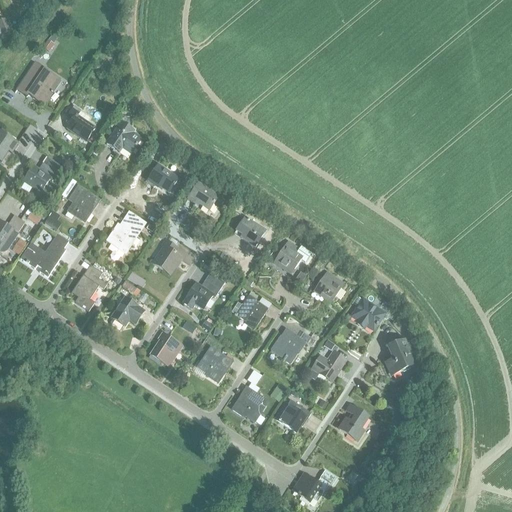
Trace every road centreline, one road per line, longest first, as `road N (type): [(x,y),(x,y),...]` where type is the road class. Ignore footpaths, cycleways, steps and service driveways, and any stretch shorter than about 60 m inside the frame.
road 1 (unclassified): [(443,511),(458,443),(453,397),(418,318),(376,279),(166,131),(134,72),(131,0)]
road 2 (residential): [(212,422),(291,471),(364,367)]
road 3 (residential): [(44,311),(123,192)]
road 4 (residential): [(126,365),(206,247)]
road 5 (residential): [(212,422),(287,308)]
